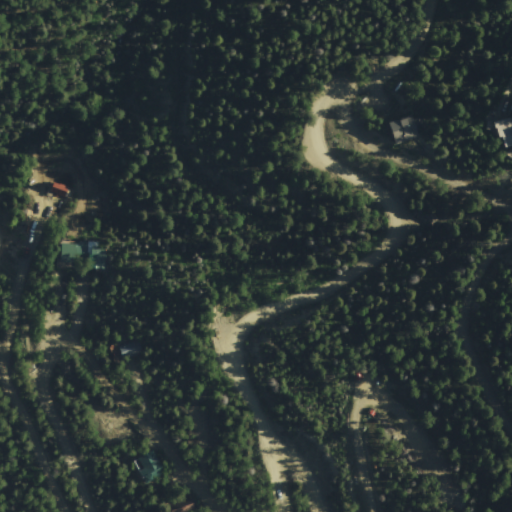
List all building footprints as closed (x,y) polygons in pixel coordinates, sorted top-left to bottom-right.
[(418,141),(412,119),(387,127),(393,149),(418,141)] [(511,122),(511,119),(493,125),(497,140),(501,139),(504,148),(511,145),(511,141),(508,128),(511,126),(511,122)] [(50,195),(65,198),(67,187),(53,183),(50,195)] [(106,268),(108,246),(60,243),(59,264),(106,268)] [(115,348),(119,361),(141,356),(137,342),(115,348)] [(165,476),(155,452),(134,460),(144,484),(165,476)]
